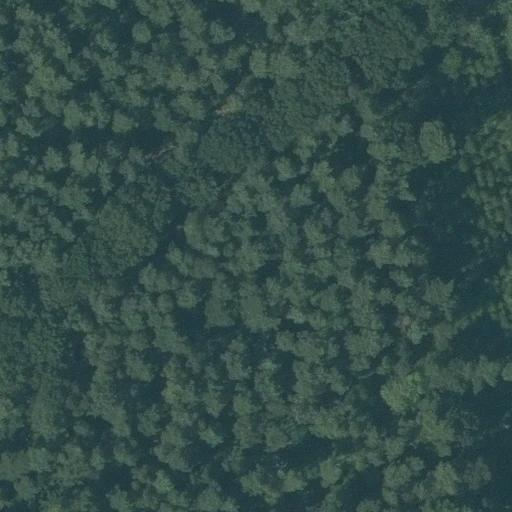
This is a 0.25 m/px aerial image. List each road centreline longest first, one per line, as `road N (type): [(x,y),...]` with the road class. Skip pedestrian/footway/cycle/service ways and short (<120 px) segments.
road 1 (track): [(0,371),(278,142),(458,21)]
road 2 (track): [(135,265),(170,511)]
